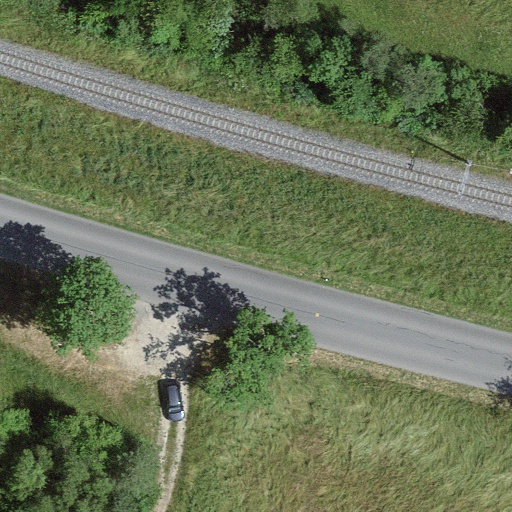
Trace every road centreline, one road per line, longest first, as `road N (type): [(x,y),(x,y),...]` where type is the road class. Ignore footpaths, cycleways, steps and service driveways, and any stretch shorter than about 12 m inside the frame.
road 1 (tertiary): [(511,363),(139,277),(0,234)]
road 2 (track): [(157,511),(181,396),(139,277)]
